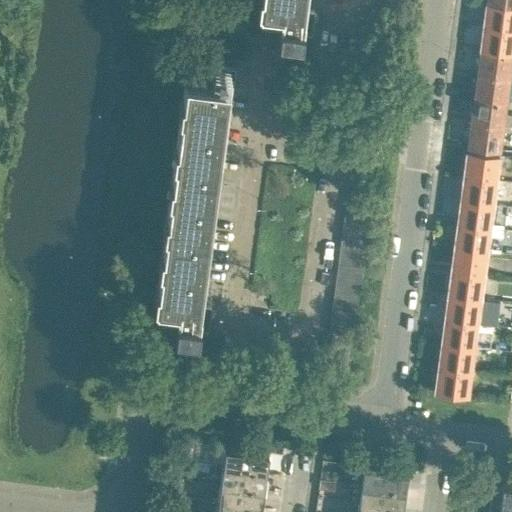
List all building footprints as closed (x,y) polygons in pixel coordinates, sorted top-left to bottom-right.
[(259,0),(258,5),(262,5),(260,27),(276,29),(310,34),(313,10),(302,8),(297,8),(297,0),(259,0)] [(395,10),(396,0),(371,0),(371,7),(395,10)] [(511,27),(511,3),(488,0),(486,0),(483,24),(511,27)] [(394,22),(395,10),(371,7),(369,19),(394,22)] [(511,51),(511,27),(483,24),(480,47),(511,51)] [(511,64),(511,65),(511,58),(511,51),(480,47),(477,71),(510,76),(511,75),(511,64)] [(185,75),(155,299),(159,300),(157,322),(195,327),(207,328),(210,305),(198,303),(194,303),(223,82),(228,82),(230,68),(217,66),(215,79),(203,77),(185,75)] [(506,100),(510,76),(477,71),(474,95),(506,100)] [(511,113),(505,112),(506,100),(474,95),(471,119),(503,123),(511,124),(511,113)] [(500,148),(503,123),(471,119),(467,144),(500,148)] [(495,178),(499,154),(467,150),(463,174),(495,178)] [(492,202),(495,178),(463,174),(460,198),(492,202)] [(372,192),(348,188),(346,200),(371,204),(372,192)] [(489,226),(492,202),(460,198),(457,221),(489,226)] [(369,216),(371,204),(346,200),(345,212),(369,216)] [(367,227),(369,216),(345,212),(343,224),(367,227)] [(486,250),(489,226),(457,221),(454,245),(486,250)] [(366,239),(367,227),(343,224),(341,236),(366,239)] [(364,251),(366,239),(341,236),(340,248),(364,251)] [(483,273),(486,250),(454,245),(451,269),(483,273)] [(362,263),(364,251),(340,248),(338,260),(362,263)] [(361,275),(362,263),(338,260),(336,272),(361,275)] [(480,297),(483,273),(451,269),(448,293),(480,297)] [(359,287),(361,275),(336,272),(335,284),(359,287)] [(357,299),(359,287),(335,284),(333,296),(357,299)] [(448,293),(445,316),(477,321),(496,323),(499,299),(480,297),(448,293)] [(356,311),(357,299),(333,296),(331,308),(356,311)] [(354,323),(356,311),(331,308),(330,320),(354,323)] [(445,316),(441,340),(473,344),(482,346),(493,347),(496,323),(477,321),(445,316)] [(353,335),(354,323),(330,320),(328,332),(353,335)] [(470,368),(473,344),(441,340),(438,364),(470,368)] [(467,392),(470,368),(438,364),(435,388),(467,392)] [(269,452),(269,451),(225,445),(225,447),(226,447),(223,463),(266,469),(269,452)] [(264,487),(266,469),(223,463),(221,481),(264,487)] [(409,470),(364,464),(364,466),(365,466),(363,482),(405,488),(407,471),(408,471),(409,470)] [(321,478),(319,488),(335,490),(336,480),(321,478)] [(261,505),(264,487),(221,481),(219,499),(261,505)] [(511,484),(503,483),(491,481),(489,499),(511,502),(511,484)] [(403,506),(405,488),(363,482),(360,500),(403,506)] [(260,511),(261,505),(219,499),(216,511),(260,511)] [(511,511),(511,502),(489,499),(487,511),(511,511)] [(401,511),(403,506),(360,500),(358,511),(401,511)]
